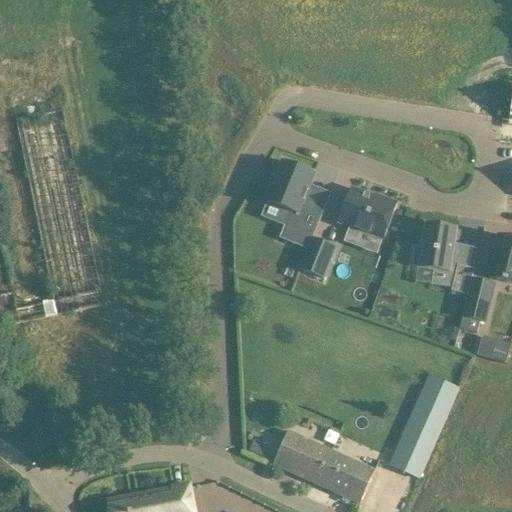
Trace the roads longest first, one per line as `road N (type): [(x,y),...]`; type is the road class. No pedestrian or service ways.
road 1 (residential): [(206,461),(217,432),(217,216),(270,128)]
road 2 (residential): [(494,122),(484,201),(420,189),(270,128)]
road 3 (residential): [(270,128),(295,94),(494,122)]
road 4 (residential): [(206,461),(132,456),(45,492)]
road 5 (residential): [(317,511),(206,461)]
